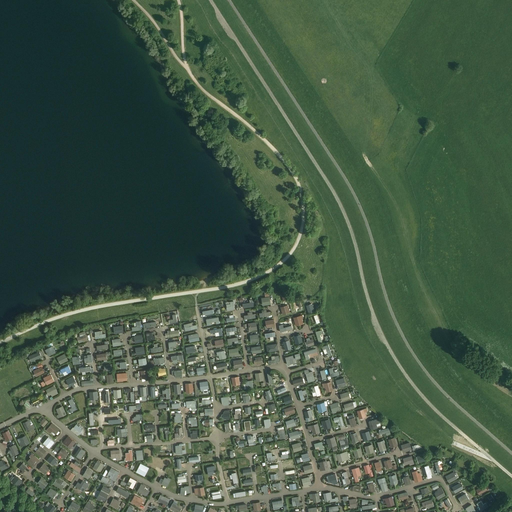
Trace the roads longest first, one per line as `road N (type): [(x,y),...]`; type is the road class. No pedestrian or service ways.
road 1 (track): [(209,0),(334,194),(368,306),(396,359),(432,408),(511,476)]
road 2 (track): [(511,453),(436,385),(401,338),(358,202),(229,0)]
